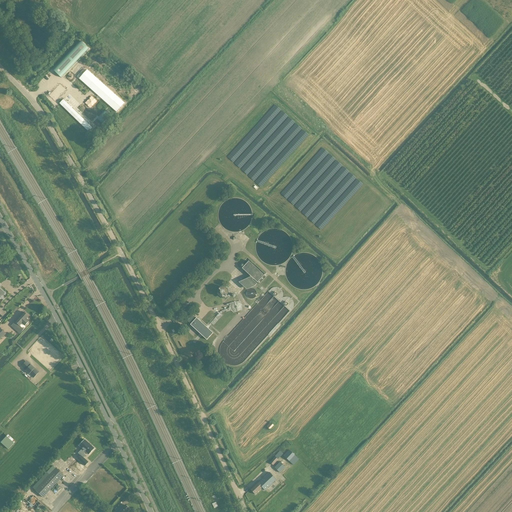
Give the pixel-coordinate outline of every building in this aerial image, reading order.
[(56,68),(65,76),(88,50),(79,42),(56,68)] [(97,77),(99,74),(101,76),(105,71),(99,66),(93,74),(97,77)] [(79,79),(116,112),(124,103),(87,70),(79,79)] [(251,277),(239,282),(247,290),(255,286),(257,284),(252,280),(253,279),(259,284),(266,277),(249,261),(242,268),(251,277)] [(217,291),(217,292),(217,293),(218,294),(218,295),(219,296),(219,297),(220,297),(221,298),(222,298),(223,298),(225,298),(227,297),(226,296),(227,295),(228,295),(228,294),(228,293),(228,292),(228,291),(228,290),(228,289),(227,289),(226,288),(225,287),(224,287),(222,287),(221,287),(220,287),(219,288),(218,289),(218,290),(217,291)] [(231,303),(234,312),(243,309),(240,300),(231,303)] [(24,312),(13,324),(22,332),(24,330),(22,328),(20,326),(22,324),(25,326),(29,321),(26,319),(28,317),(24,312)] [(192,315),(187,321),(191,324),(191,325),(207,340),(213,333),(197,318),(196,319),(192,315)] [(27,361),(21,367),(34,378),(39,372),(27,361)] [(8,434),(1,443),(8,450),(16,441),(8,434)] [(89,455),(94,449),(84,440),(79,446),(83,449),(79,454),(81,456),(78,459),(85,466),(89,462),(84,458),(86,456),(85,454),(86,452),(89,455)] [(292,447),(284,456),(293,465),(293,466),(292,465),(286,471),(293,478),(299,472),(298,471),(305,463),(307,461),(292,447)] [(280,451),(270,463),(273,465),(283,454),(280,451)] [(280,462),(274,468),(280,473),(285,467),(280,462)] [(56,468),(36,491),(43,498),(64,475),(56,468)] [(258,482),(251,489),(255,494),(262,487),(265,490),(276,480),(270,473),(259,483),(258,482)]
